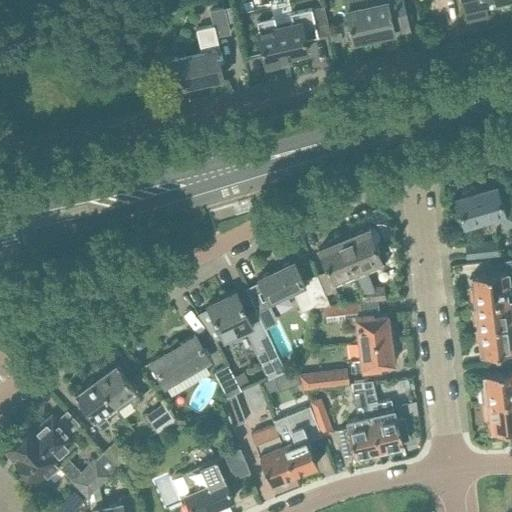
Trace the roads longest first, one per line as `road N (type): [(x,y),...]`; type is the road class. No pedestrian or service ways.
road 1 (residential): [(0,399),(144,291),(306,203),(414,165)]
road 2 (residential): [(511,44),(218,112),(207,180)]
road 3 (tertiary): [(207,180),(511,95)]
road 4 (residential): [(452,470),(414,165)]
road 5 (tertiary): [(0,241),(191,185)]
road 6 (tertiary): [(191,185),(0,215)]
road 7 (residential): [(452,470),(347,490),(291,511)]
